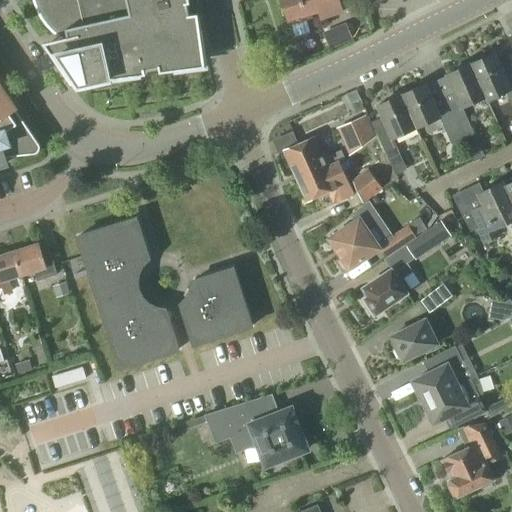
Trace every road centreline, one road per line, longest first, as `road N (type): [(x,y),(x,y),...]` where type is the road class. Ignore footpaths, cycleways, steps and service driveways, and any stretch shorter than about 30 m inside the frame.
road 1 (residential): [(414,511),(328,339),(239,117)]
road 2 (tertiary): [(239,117),(484,0)]
road 3 (tertiary): [(86,146),(136,151),(239,117)]
road 4 (tertiary): [(0,31),(63,127),(86,146)]
